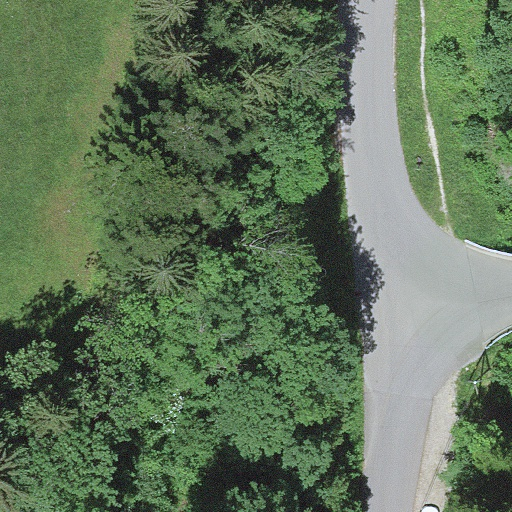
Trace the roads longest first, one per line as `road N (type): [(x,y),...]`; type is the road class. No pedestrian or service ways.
road 1 (tertiary): [(370,0),(370,119),(400,309)]
road 2 (unclassified): [(385,511),(400,309)]
